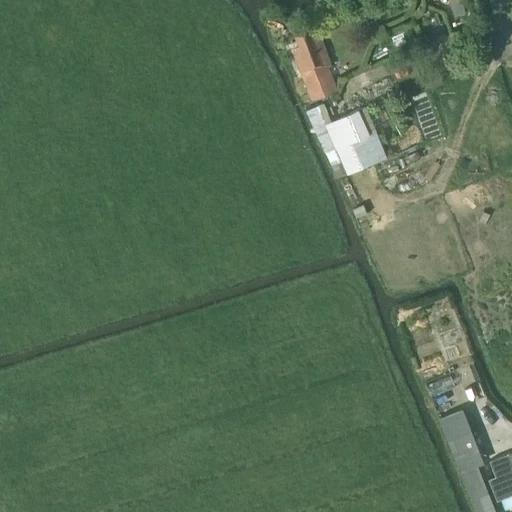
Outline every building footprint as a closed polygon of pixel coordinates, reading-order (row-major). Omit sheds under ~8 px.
[(464,7),(462,0),(449,0),(452,10),(464,7)] [(292,33),(296,44),(290,47),(302,77),(303,76),(311,96),(335,87),(326,63),(329,62),(314,25),(292,33)] [(331,119),(322,101),(305,109),(324,151),(336,146),(347,172),(387,156),(365,105),(331,119)] [(484,461),(463,407),(438,416),(475,511),(496,511),(478,464),(484,461)] [(511,450),(492,459),(506,496),(511,493),(511,450)]
